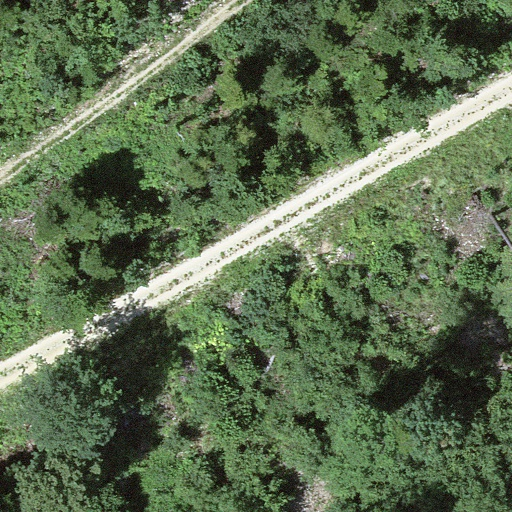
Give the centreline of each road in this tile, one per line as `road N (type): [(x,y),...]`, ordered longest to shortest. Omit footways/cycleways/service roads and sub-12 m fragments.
road 1 (track): [(511,86),(99,325),(0,372)]
road 2 (track): [(239,0),(0,181)]
